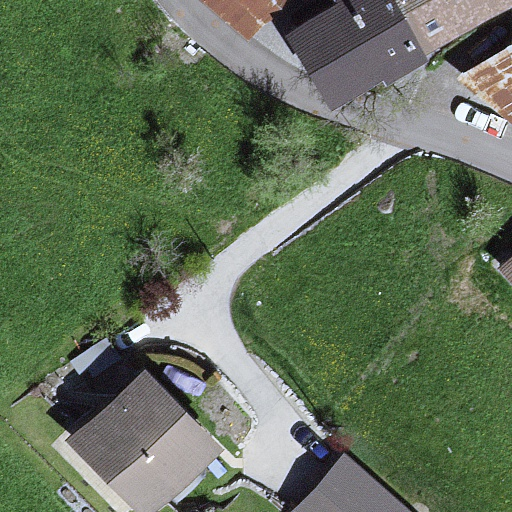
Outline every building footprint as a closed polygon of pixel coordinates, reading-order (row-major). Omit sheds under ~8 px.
[(265,0),(245,12),(289,90),(381,39),(358,0),(265,0)] [(369,0),(398,51),(491,0),(369,0)] [(511,37),(435,80),(498,134),(511,125),(511,37)] [(511,240),(481,265),(511,303),(511,240)] [(105,372),(39,443),(112,511),(127,511),(187,448),(105,372)] [(384,511),(324,462),(282,511),(384,511)]
